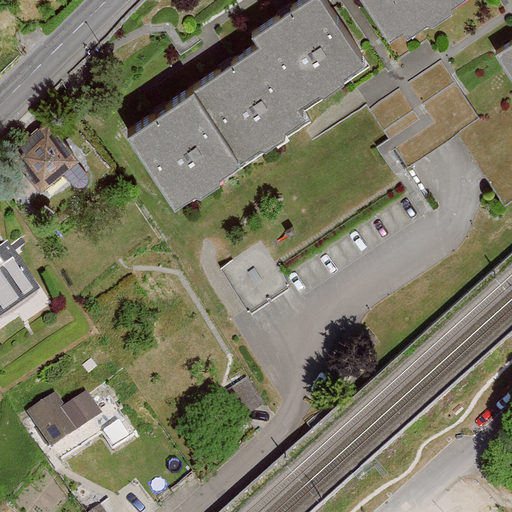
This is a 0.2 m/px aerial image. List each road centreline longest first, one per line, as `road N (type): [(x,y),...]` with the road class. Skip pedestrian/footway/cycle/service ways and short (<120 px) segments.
road 1 (residential): [(391,511),(511,406)]
road 2 (primary): [(109,0),(0,107)]
